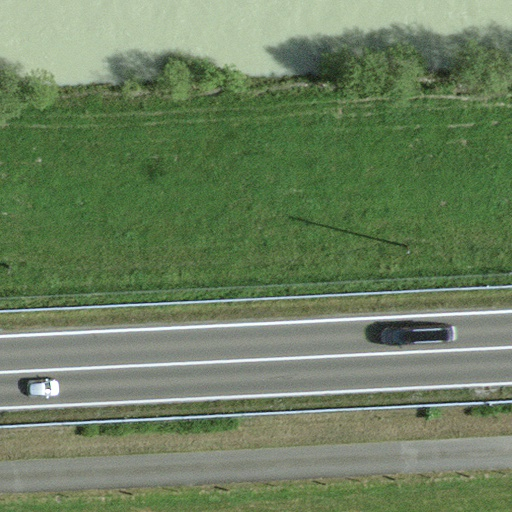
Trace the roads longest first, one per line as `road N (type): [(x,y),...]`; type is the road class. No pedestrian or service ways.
road 1 (unclassified): [(0,477),(511,452)]
road 2 (trunk): [(511,349),(0,373)]
